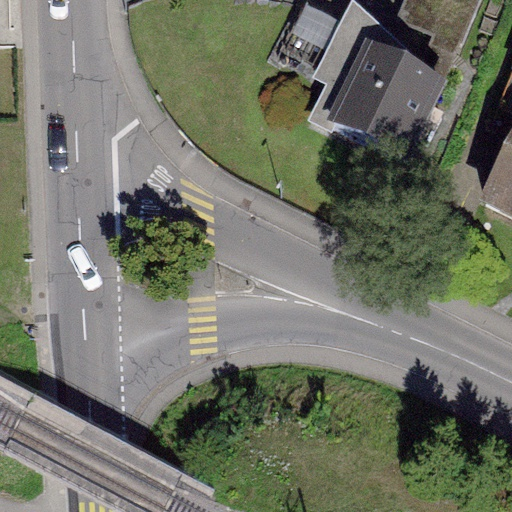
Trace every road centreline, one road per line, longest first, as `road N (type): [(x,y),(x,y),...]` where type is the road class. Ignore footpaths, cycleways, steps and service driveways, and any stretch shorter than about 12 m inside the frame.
road 1 (residential): [(338,310),(285,268),(201,221),(118,182),(81,183)]
road 2 (residential): [(88,345),(338,310)]
road 3 (residential): [(338,310),(511,381)]
road 4 (tertiary): [(76,0),(81,183)]
road 5 (tertiary): [(88,345),(100,511)]
road 6 (tertiary): [(81,183),(88,345)]
